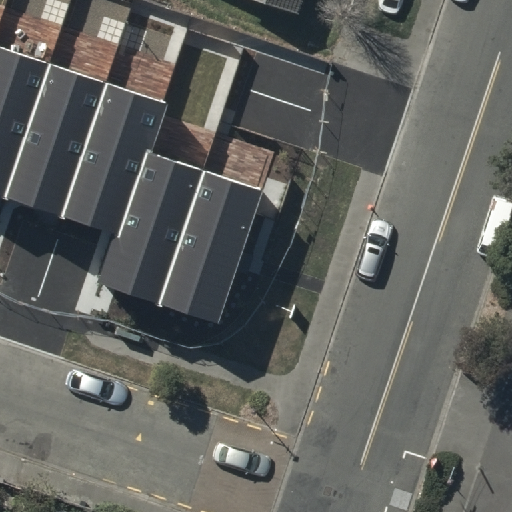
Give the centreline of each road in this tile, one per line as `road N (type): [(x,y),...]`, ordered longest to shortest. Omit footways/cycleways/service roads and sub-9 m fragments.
road 1 (residential): [(511,26),(352,511)]
road 2 (residential): [(0,399),(341,511)]
